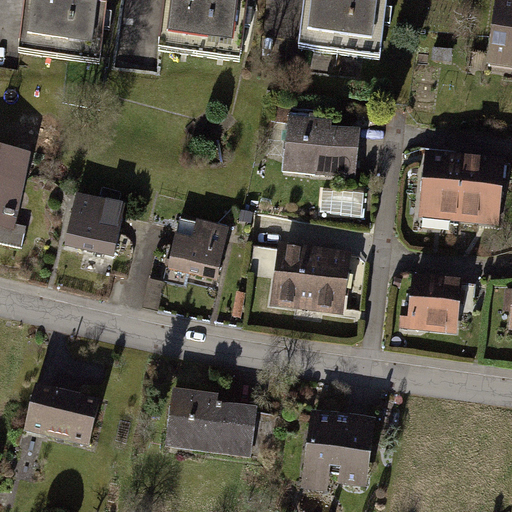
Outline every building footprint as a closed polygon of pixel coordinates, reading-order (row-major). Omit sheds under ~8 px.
[(19,0),(14,52),(96,61),(102,3),(94,2),(94,0),(19,0)] [(160,0),(154,48),(237,59),(245,0),(242,0),(160,0)] [(300,0),(295,47),(378,58),(385,0),(300,0)] [(511,0),(493,0),(485,65),(511,68),(511,0)] [(331,120),(287,116),(282,171),(354,178),(359,129),(330,126),(331,120)] [(31,152),(0,145),(0,243),(23,248),(27,227),(16,225),(31,152)] [(505,159),(424,151),(417,218),(498,227),(505,159)] [(363,194),(322,191),(320,216),(361,219),(363,194)] [(124,205),(75,194),(63,247),(113,257),(124,205)] [(165,269),(217,280),(229,228),(195,220),(194,223),(178,220),(175,236),(172,235),(165,269)] [(351,254),(277,244),(276,251),(251,247),(248,276),(271,279),(267,307),(343,317),(351,254)] [(461,280),(411,275),(407,308),(400,307),(398,329),(456,335),(461,280)] [(158,312),(163,283),(148,280),(142,309),(158,312)] [(511,285),(511,290),(505,289),(503,314),(509,314),(508,332),(511,332),(511,285)] [(101,399),(36,384),(25,431),(90,447),(101,399)] [(219,393),(174,387),(166,447),(251,459),(258,408),(218,402),(219,393)] [(377,419),(312,410),(302,488),(328,491),(331,467),(341,468),(339,485),(367,488),(377,419)]
